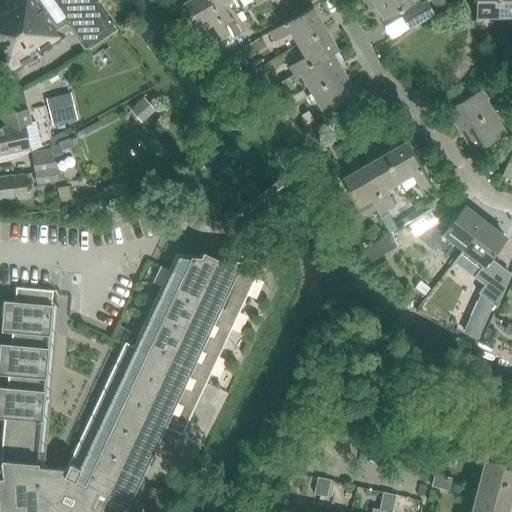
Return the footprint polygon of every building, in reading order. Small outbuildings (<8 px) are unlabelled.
[(116,29),(94,0),(5,0),(0,4),(0,66),(7,76),(64,37),(62,33),(69,28),(85,51),(116,29)] [(208,0),(188,0),(182,4),(197,31),(211,23),(220,39),(229,34),(223,24),(222,24),(208,0)] [(208,0),(222,24),(223,24),(230,19),(221,3),(227,0),(208,0)] [(416,0),(372,0),(365,4),(369,10),(375,6),(383,20),(397,11),(408,28),(433,13),(426,2),(419,6),(416,0)] [(483,17),(497,17),(496,0),(474,0),(475,24),(483,24),(483,17)] [(511,24),(511,0),(496,0),(497,17),(511,17),(511,24)] [(290,32),(297,45),(324,29),(312,7),(269,32),(274,41),(290,32)] [(294,75),(299,72),(331,53),(332,53),(337,50),(324,29),(297,45),(305,58),(289,67),(294,75)] [(299,72),(311,93),(344,74),(332,53),(331,53),(299,72)] [(344,74),(311,93),(324,115),(356,96),(344,74)] [(288,78),(281,82),(286,91),(294,87),(288,78)] [(498,80),(490,84),(496,94),(504,89),(498,80)] [(447,109),(460,131),(493,112),(480,90),(447,109)] [(69,93),(47,98),(54,126),(75,120),(69,93)] [(0,128),(0,153),(29,147),(24,124),(30,123),(27,109),(3,115),(6,127),(0,128)] [(308,111),(300,116),(306,125),(313,121),(308,111)] [(493,112),(460,131),(473,153),(505,134),(493,112)] [(404,142),(383,155),(398,182),(411,175),(420,190),(429,185),(404,142)] [(511,146),(502,175),(511,178),(511,146)] [(383,155),(361,167),(386,210),(395,205),(385,190),(398,182),(383,155)] [(388,214),(361,167),(340,180),(361,217),(375,209),(380,219),(388,214)] [(54,170),(33,174),(35,183),(56,179),(54,170)] [(0,177),(0,200),(25,197),(23,174),(0,177)] [(450,240),(463,250),(484,222),(464,206),(447,227),(437,219),(421,241),(431,249),(434,246),(441,251),(450,240)] [(484,222),(463,250),(475,259),(460,279),(495,306),(510,275),(489,259),(505,238),(484,222)] [(52,290),(15,287),(14,301),(3,300),(1,318),(7,318),(6,329),(0,329),(0,331),(11,332),(10,344),(0,343),(0,361),(3,363),(2,372),(7,375),(6,387),(0,386),(0,417),(3,418),(0,457),(0,462),(1,463),(2,477),(0,477),(0,511),(7,509),(8,511),(87,511),(97,491),(126,505),(151,453),(169,461),(261,264),(241,254),(238,259),(176,254),(133,346),(124,342),(65,469),(37,467),(52,290)] [(511,511),(511,465),(484,458),(469,511),(511,511)] [(434,474),(431,486),(448,491),(451,478),(434,474)] [(330,480),(317,477),(313,494),(326,497),(330,480)] [(147,505),(165,508),(168,490),(150,487),(147,505)] [(395,495),(383,492),(379,509),(392,511),(395,495)]
